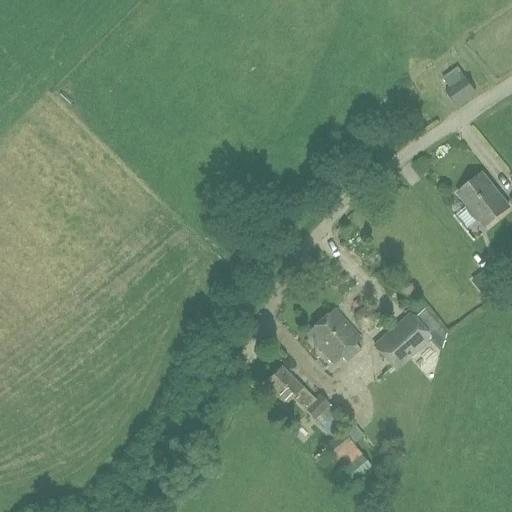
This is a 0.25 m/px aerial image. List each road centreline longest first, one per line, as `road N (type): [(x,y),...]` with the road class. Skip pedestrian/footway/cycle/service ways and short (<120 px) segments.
road 1 (track): [(511,82),(344,207),(297,260),(265,321)]
road 2 (track): [(265,321),(166,511)]
